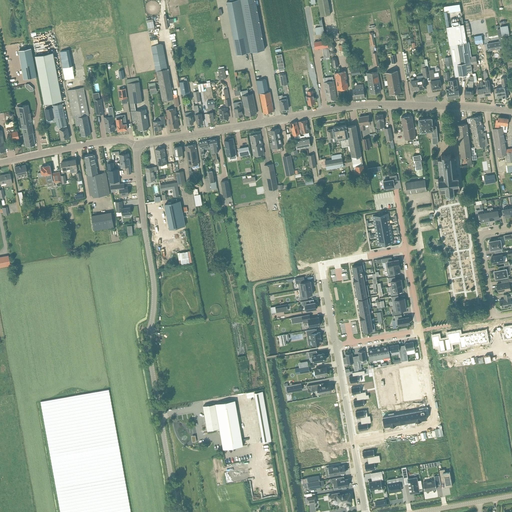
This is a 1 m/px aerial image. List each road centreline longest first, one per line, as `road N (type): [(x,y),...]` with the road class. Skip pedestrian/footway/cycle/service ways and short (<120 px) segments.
road 1 (secondary): [(137,146),(366,104),(511,111)]
road 2 (secondary): [(177,511),(148,346),(154,292),(137,146)]
road 3 (unknown): [(274,208),(261,186),(265,152),(248,73),(231,56),(221,0)]
road 4 (residential): [(420,330),(435,426),(352,441)]
road 5 (unclassified): [(0,162),(109,140),(137,146)]
